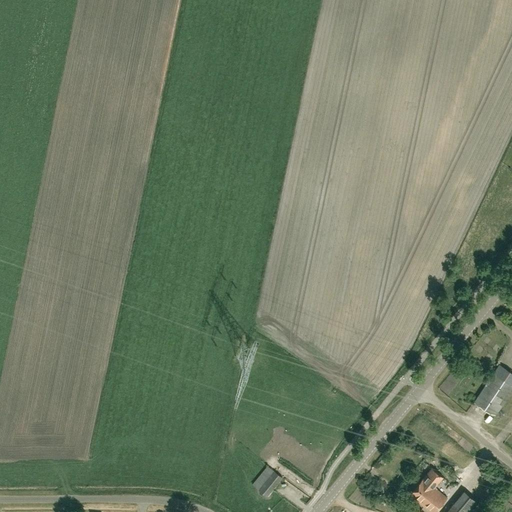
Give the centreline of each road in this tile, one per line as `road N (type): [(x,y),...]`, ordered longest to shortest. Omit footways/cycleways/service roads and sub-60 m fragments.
road 1 (unclassified): [(214,511),(185,499),(0,498)]
road 2 (tertiary): [(318,511),(420,389)]
road 3 (tertiary): [(420,389),(511,277)]
road 4 (unclassified): [(420,389),(511,467)]
